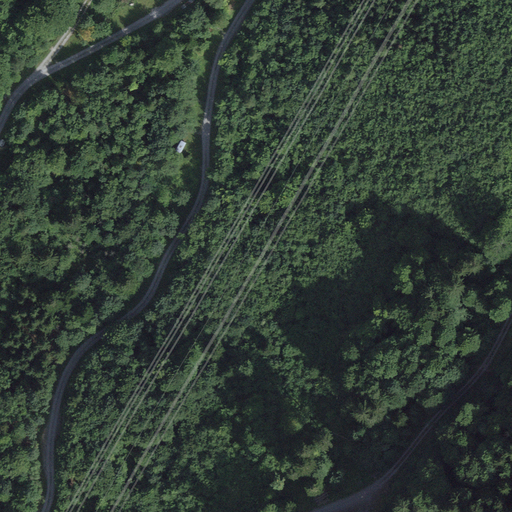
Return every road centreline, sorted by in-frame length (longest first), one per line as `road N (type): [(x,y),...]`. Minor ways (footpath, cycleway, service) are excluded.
road 1 (track): [(251,0),(218,56),(199,201),(142,303),(87,344),(57,391),(44,511)]
road 2 (track): [(318,511),(379,481),(478,373),(511,315)]
road 3 (track): [(0,124),(35,77),(175,0)]
